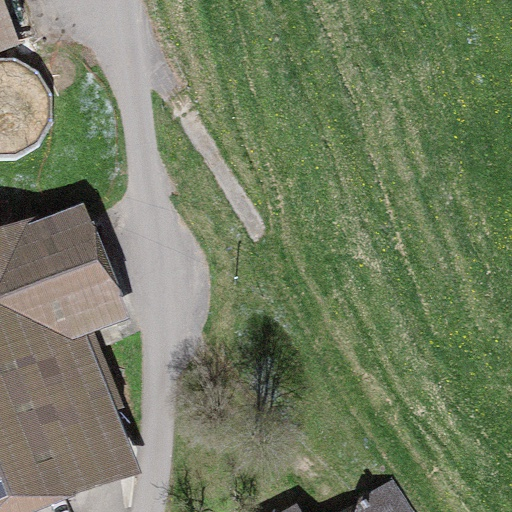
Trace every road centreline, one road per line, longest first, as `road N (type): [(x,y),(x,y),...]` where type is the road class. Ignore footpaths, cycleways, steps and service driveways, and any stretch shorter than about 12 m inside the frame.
road 1 (track): [(115,0),(142,227),(154,511)]
road 2 (track): [(122,47),(171,100),(256,235)]
